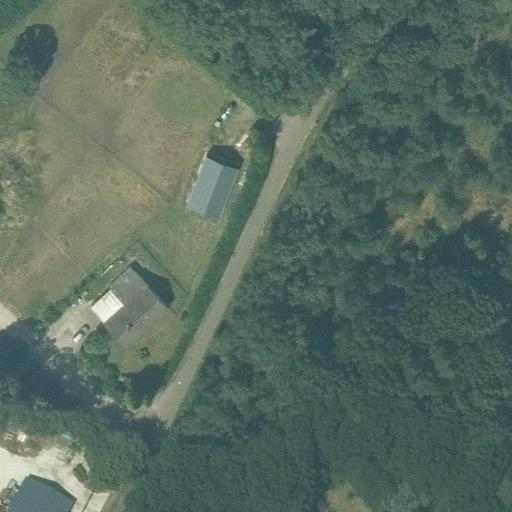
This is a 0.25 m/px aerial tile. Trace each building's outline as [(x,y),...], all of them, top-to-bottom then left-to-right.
[(104,14),(79,48),(120,77),(157,26),(129,6),(116,23),(104,14)] [(88,116),(49,115),(48,130),(36,129),(35,162),(50,162),(51,142),(87,143),(88,116)] [(206,155),(187,202),(218,214),(236,167),(206,155)] [(130,266),(109,285),(111,287),(90,305),(126,344),(167,306),(130,266)] [(10,511),(66,511),(95,459),(51,436),(10,511)]
